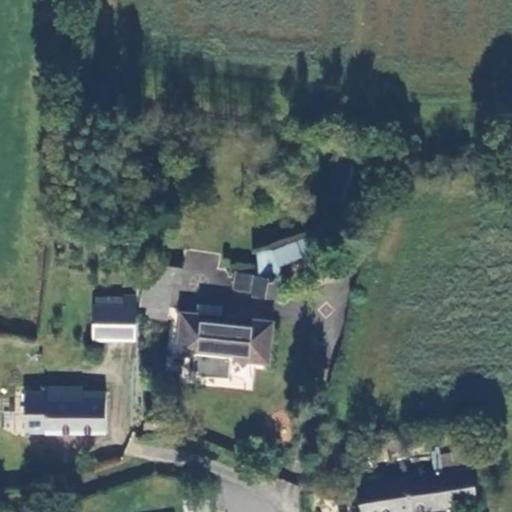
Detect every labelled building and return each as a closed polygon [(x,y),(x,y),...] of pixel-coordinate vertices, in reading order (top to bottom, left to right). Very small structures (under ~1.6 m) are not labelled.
[(131,154),(153,158),(156,140),(135,136),(131,154)] [(117,189),(132,193),(137,175),(122,171),(117,189)] [(274,268),(327,245),(321,230),(275,250),(256,251),(258,275),(277,279),(274,268)] [(329,271),(326,262),(324,252),(309,256),(314,275),(329,271)] [(232,286),(276,296),(280,280),(277,279),(258,275),(236,270),(232,286)] [(118,338),(125,338),(125,336),(125,311),(133,311),(134,295),(97,295),(97,337),(103,337),(103,348),(118,349),(118,338)] [(179,308),(172,344),(188,347),(185,369),(221,375),(225,355),(261,362),(268,324),(218,315),(220,305),(195,300),(193,310),(179,308)] [(80,397),(80,390),(79,385),(43,386),(43,390),(44,390),(44,395),(57,395),(57,398),(80,397)] [(43,430),(104,429),(103,389),(80,390),(80,397),(57,398),(57,395),(44,395),(44,390),(43,390),(22,391),(23,430),(43,429),(43,430)] [(473,464),(363,482),(368,511),(389,511),(478,496),(473,464)]
